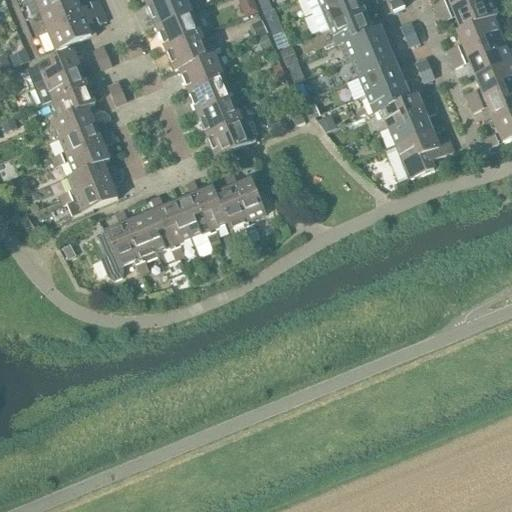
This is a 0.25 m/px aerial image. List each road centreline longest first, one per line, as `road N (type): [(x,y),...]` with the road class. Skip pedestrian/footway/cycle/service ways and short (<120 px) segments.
road 1 (unclassified): [(27,511),(511,309)]
road 2 (residential): [(485,179),(410,0)]
